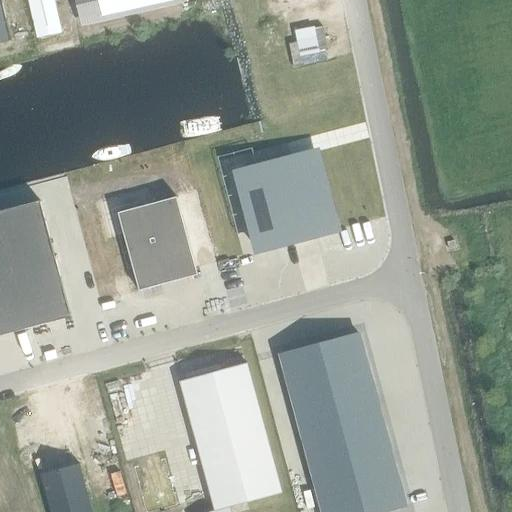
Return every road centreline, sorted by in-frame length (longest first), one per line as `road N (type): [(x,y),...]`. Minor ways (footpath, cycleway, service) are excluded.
road 1 (unclassified): [(409,276),(0,386)]
road 2 (unclassified): [(409,276),(353,0)]
road 3 (unclassified): [(457,511),(409,276)]
